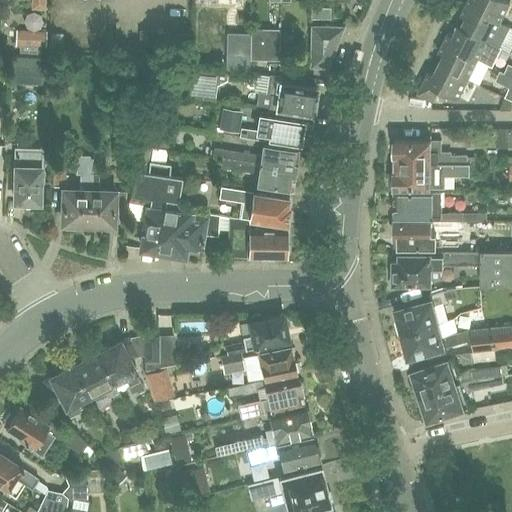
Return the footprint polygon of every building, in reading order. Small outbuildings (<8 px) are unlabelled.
[(44,9),(44,0),(31,0),(32,9),(44,9)] [(468,0),(466,5),(500,22),(510,2),(506,0),(468,0)] [(458,25),(490,41),(490,42),(499,46),(509,27),(500,22),(466,5),(461,14),(466,17),(461,26),(458,25)] [(329,6),(311,6),(311,17),(329,17),(329,6)] [(47,33),(38,32),(38,25),(17,25),(16,47),(47,48),(47,33)] [(448,33),(444,42),(478,59),(487,40),(490,42),(490,41),(458,25),(453,35),(448,33)] [(343,27),(310,26),(310,66),(327,67),(343,27)] [(139,58),(158,59),(171,59),(171,46),(169,46),(169,34),(157,34),(157,32),(140,32),(139,58)] [(250,61),(279,61),(279,42),(250,41),(250,61)] [(444,54),(439,64),(468,78),(478,59),(444,42),(439,51),(444,54)] [(42,60),(7,59),(6,83),(41,85),(42,60)] [(468,78),(439,64),(434,74),(429,71),(418,92),(433,99),(438,88),(458,98),(468,78)] [(216,72),(216,69),(190,69),(190,98),(215,101),(218,86),(228,81),(229,73),(216,72)] [(267,96),(271,97),(269,107),(312,114),(313,106),(314,106),(315,101),(317,100),(318,94),(316,93),(316,88),(282,83),(283,77),(270,75),(267,96)] [(239,132),(243,111),(224,108),(220,129),(239,132)] [(241,130),(240,137),(265,141),(265,138),(299,143),(300,138),(306,139),(312,135),(313,129),(309,123),(274,118),(275,114),(261,112),(258,130),(241,128),(241,130)] [(143,144),(159,147),(162,130),(146,127),(143,144)] [(511,128),(497,128),(497,147),(511,147),(511,128)] [(441,140),(395,140),(394,155),(395,155),(395,165),(462,166),(469,166),(469,156),(452,156),(452,153),(441,153),(441,140)] [(217,158),(223,159),(295,169),(298,150),(263,145),(261,155),(218,149),(217,158)] [(140,148),(136,170),(136,171),(149,174),(152,150),(140,148)] [(93,157),(92,157),(89,174),(99,174),(101,161),(104,150),(95,149),(93,157)] [(39,202),(40,168),(28,168),(28,156),(16,156),(15,201),(25,202),(25,206),(37,206),(37,202),(39,202)] [(77,224),(88,224),(89,174),(92,157),(77,156),(76,176),(80,175),(80,184),(83,184),(83,190),(63,190),(62,223),(65,223),(64,227),(77,227),(77,224)] [(295,169),(223,159),(221,168),(258,174),(256,184),(292,190),(295,169)] [(53,160),(53,186),(66,187),(67,161),(53,160)] [(394,188),(432,188),(442,189),(442,175),(462,173),(462,166),(395,165),(395,172),(394,172),(394,174),(390,174),(390,186),(394,186),(394,188)] [(189,216),(190,211),(178,209),(183,179),(135,172),(130,202),(148,206),(141,249),(183,255),(184,250),(198,252),(204,218),(189,216)] [(89,174),(88,224),(98,224),(98,228),(111,228),(111,225),(113,225),(114,211),(122,211),(123,191),(95,190),(95,185),(99,185),(99,174),(89,174)] [(291,219),(292,213),(289,210),(290,206),(287,206),(289,197),(222,187),(220,198),(241,202),(239,217),(241,217),(284,224),(287,224),(287,221),(291,219)] [(442,207),(443,193),(395,192),(395,207),(394,207),(394,217),(441,218),(441,221),(472,221),(472,213),(441,213),(441,207),(442,207)] [(284,232),(284,224),(241,217),(241,218),(229,217),(228,256),(251,256),(251,260),(260,260),(287,257),(287,254),(289,252),(289,245),(287,243),(287,232),(284,232)] [(431,236),(431,221),(394,221),(394,239),(398,239),(398,247),(465,247),(465,239),(441,239),(441,243),(436,243),(436,236),(431,236)] [(511,250),(445,250),(444,256),(433,256),(433,254),(429,254),(428,256),(400,255),(400,262),(394,261),(394,272),(391,272),(391,287),(402,287),(402,283),(433,284),(441,281),(441,269),(444,269),(444,266),(480,266),(480,287),(511,283),(511,250)] [(395,321),(399,335),(437,325),(438,323),(448,320),(443,304),(458,300),(456,289),(443,291),(429,295),(430,300),(396,309),(399,320),(395,321)] [(261,315),(255,315),(250,317),(251,321),(247,322),(248,325),(240,325),(243,343),(219,348),(221,357),(242,352),(248,351),(248,350),(253,349),(252,348),(289,340),(283,315),(261,319),(261,315)] [(437,325),(399,335),(403,348),(406,347),(409,357),(443,348),(472,340),(473,353),(511,348),(511,326),(463,331),(458,332),(454,319),(448,320),(438,323),(437,325)] [(118,391),(133,384),(138,393),(144,389),(130,362),(139,357),(144,357),(144,335),(130,338),(129,337),(98,353),(118,391)] [(144,335),(144,357),(143,365),(158,365),(158,338),(158,335),(144,335)] [(243,358),(246,371),(248,382),(263,379),(263,380),(297,373),(296,369),(298,364),(298,361),(294,359),(293,355),(292,355),(290,345),(257,353),(257,355),(243,358)] [(243,358),(242,352),(221,357),(225,375),(246,371),(243,358)] [(116,404),(117,404),(123,400),(118,391),(98,353),(90,357),(88,354),(81,355),(76,360),(78,363),(73,366),(88,396),(92,394),(96,401),(110,393),(116,404)] [(417,386),(421,397),(474,379),(475,381),(493,377),(503,376),(502,366),(475,369),(474,368),(458,375),(454,361),(448,363),(447,360),(413,371),(413,374),(411,376),(413,385),(417,386)] [(88,396),(73,366),(43,381),(49,392),(56,388),(70,414),(73,412),(79,423),(86,420),(81,409),(92,404),(88,396)] [(171,397),(162,368),(144,374),(153,403),(171,397)] [(263,385),(267,399),(261,400),(261,401),(238,407),(241,420),(270,412),(303,404),(301,395),(302,395),(301,391),(304,388),(303,383),(299,382),(298,377),(263,385)] [(421,408),(426,421),(448,414),(451,415),(457,413),(458,410),(468,407),(465,398),(464,394),(477,390),(494,387),(493,377),(475,381),(474,379),(421,397),(424,407),(421,408)] [(268,416),(273,432),(244,439),(246,448),(275,441),(311,433),(309,424),(309,421),(311,420),(309,410),(306,410),(305,407),(268,416)] [(74,429),(70,435),(51,423),(49,426),(20,408),(5,430),(19,439),(17,441),(42,457),(54,437),(81,455),(88,444),(74,429)] [(167,435),(182,431),(178,415),(162,419),(167,435)] [(177,466),(193,463),(185,433),(170,437),(177,466)] [(247,449),(247,450),(250,464),(280,456),(283,468),(318,460),(317,457),(320,454),(319,447),(315,446),(312,436),(279,445),(278,442),(247,449)] [(126,460),(149,453),(145,440),(119,448),(126,460)] [(126,460),(119,448),(98,455),(108,466),(126,460)] [(14,477),(21,481),(20,482),(32,490),(39,480),(28,473),(29,471),(0,452),(0,488),(5,492),(14,477)] [(320,468),(280,478),(289,511),(301,511),(330,505),(329,502),(332,501),(330,491),(327,492),(320,468)] [(104,470),(87,472),(87,474),(88,493),(104,492),(104,470)] [(88,503),(88,493),(87,474),(82,473),(65,477),(68,487),(62,494),(68,499),(68,500),(88,503)] [(252,499),(270,494),(266,480),(248,484),(252,499)] [(37,511),(66,511),(68,500),(68,499),(62,494),(47,491),(37,511)]
